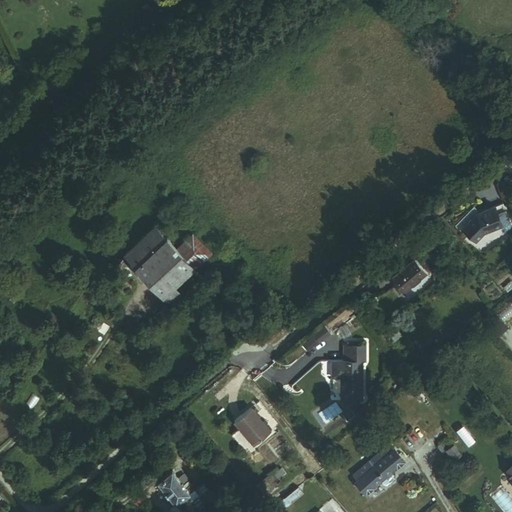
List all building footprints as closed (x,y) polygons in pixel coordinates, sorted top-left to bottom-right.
[(458,231),(471,244),(480,236),(498,229),(492,210),(473,216),(458,231)] [(155,225),(125,253),(175,306),(184,298),(173,286),(210,252),(190,231),(175,246),(155,225)] [(409,260),(389,277),(401,292),(421,275),(409,260)] [(164,307),(153,317),(158,323),(169,312),(164,307)] [(300,338),(306,349),(331,335),(325,324),(300,338)] [(419,346),(405,326),(392,335),(406,355),(419,346)] [(332,380),(340,380),(340,402),(362,402),(362,362),(364,362),(364,346),(343,346),(343,362),(332,362),(332,380)] [(244,427),(234,435),(248,453),(273,431),(253,407),(238,420),(244,427)] [(446,440),(436,448),(442,454),(446,451),(452,458),(458,454),(446,440)] [(388,443),(376,454),(380,459),(393,448),(388,443)] [(403,461),(393,448),(380,459),(376,454),(352,473),(357,479),(354,481),(364,493),(403,461)] [(274,476),(266,483),(270,488),(288,472),(285,468),(283,470),(280,467),(272,474),(274,476)] [(172,470),(159,481),(183,511),(200,511),(201,511),(187,495),(194,490),(190,485),(187,487),(184,484),(190,479),(184,472),(178,477),(172,470)]
